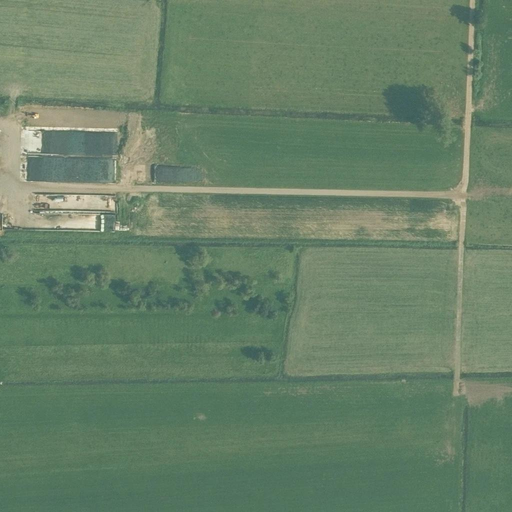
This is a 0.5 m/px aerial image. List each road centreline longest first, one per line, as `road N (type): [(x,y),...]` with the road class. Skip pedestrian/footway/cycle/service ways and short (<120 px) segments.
road 1 (track): [(462,194),(29,187),(0,177)]
road 2 (track): [(466,0),(460,262)]
